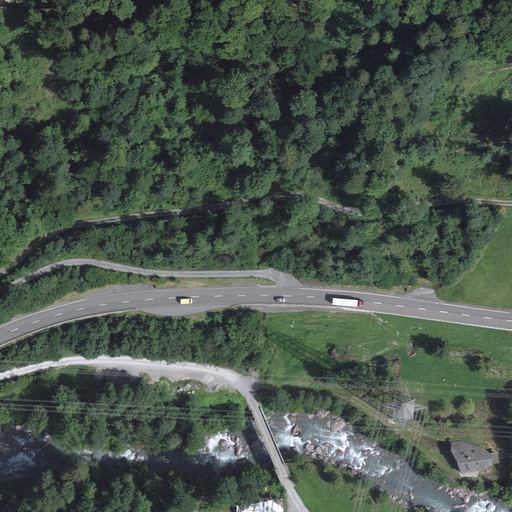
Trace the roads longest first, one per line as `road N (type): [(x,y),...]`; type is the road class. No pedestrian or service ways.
road 1 (track): [(0,273),(60,227),(257,195),(311,196),(358,214),(449,201),(511,203)]
road 2 (secondary): [(0,335),(66,311),(197,296),(335,297),(511,320)]
road 3 (track): [(0,290),(79,260),(164,273),(272,273),(294,295)]
road 4 (track): [(230,375),(92,358),(0,376)]
road 5 (track): [(442,449),(348,396),(243,384)]
road 6 (track): [(301,511),(249,395),(230,375)]
